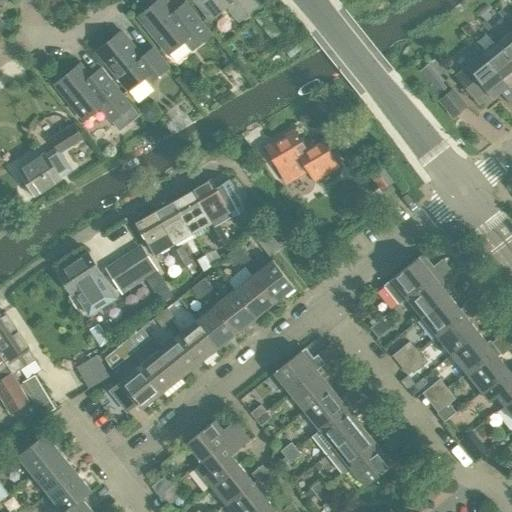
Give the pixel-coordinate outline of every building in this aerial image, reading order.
[(191,50),(211,34),(185,3),(175,12),(165,0),(159,0),(138,17),(168,54),(183,41),(191,50)] [(237,21),(258,5),(253,0),(194,0),(210,19),(225,7),(237,21)] [(267,33),(277,26),(264,10),(255,18),(267,33)] [(149,83),(168,67),(152,49),(142,57),(121,31),(96,52),(128,91),(145,77),(149,83)] [(511,31),(497,43),(511,61),(511,31)] [(511,61),(497,43),(482,55),(511,92),(511,61)] [(511,92),(482,55),(455,77),(474,101),(485,92),(491,99),(500,92),(511,107),(511,106),(511,92)] [(111,122),(131,106),(101,69),(90,77),(80,65),(55,85),(83,120),(99,107),(111,122)] [(465,108),(452,91),(439,101),(453,118),(465,108)] [(60,153),(82,139),(73,125),(50,139),(56,149),(45,156),(44,154),(18,171),(35,196),(61,179),(59,178),(71,170),(60,153)] [(296,132),(266,150),(284,179),(286,183),(307,170),(314,181),(340,165),(323,136),(307,145),(299,131),(296,132)] [(381,192),(393,184),(378,163),(367,171),(381,192)] [(211,180),(192,190),(222,244),(227,242),(219,226),(248,210),(230,179),(215,187),(211,180)] [(192,190),(174,201),(192,233),(205,225),(218,247),(222,244),(192,190)] [(174,201),(154,211),(173,244),(184,264),(189,261),(178,241),(192,233),(174,201)] [(154,211),(136,222),(154,254),(155,254),(159,261),(163,258),(159,251),(168,247),(175,260),(179,267),(184,264),(173,244),(154,211)] [(269,257),(280,248),(262,226),(251,235),(269,257)] [(239,245),(232,251),(240,261),(247,255),(239,245)] [(121,292),(155,270),(142,250),(108,272),(121,292)] [(232,251),(226,255),(234,265),(240,261),(232,251)] [(116,298),(87,253),(57,272),(72,295),(73,295),(87,317),(116,298)] [(432,268),(429,265),(430,264),(422,254),(418,257),(391,279),(383,285),(399,304),(406,298),(447,265),(442,259),(432,268)] [(247,255),(240,261),(252,276),(274,303),(293,288),(271,260),(259,270),(247,255)] [(421,317),(449,295),(442,287),(445,284),(442,280),(452,272),(447,265),(406,298),(421,317)] [(252,276),(233,291),(255,318),(274,303),(252,276)] [(197,284),(205,294),(212,289),(204,278),(197,284)] [(205,294),(197,284),(191,289),(199,299),(205,294)] [(233,291),(214,306),(236,333),(255,318),(233,291)] [(449,295),(421,317),(437,336),(464,314),(449,295)] [(467,312),(477,303),(472,297),(462,305),(467,312)] [(477,303),(467,312),(472,318),(482,309),(477,303)] [(214,306),(195,321),(217,348),(236,333),(214,306)] [(159,314),(167,324),(175,318),(167,308),(159,314)] [(4,313),(0,316),(0,358),(10,376),(27,404),(36,418),(50,409),(24,367),(34,361),(24,344),(28,341),(18,325),(14,328),(4,313)] [(167,324),(159,314),(154,318),(163,328),(167,324)] [(452,354),(479,332),(464,314),(437,336),(452,354)] [(195,321),(177,336),(199,363),(217,348),(195,321)] [(467,373),(494,351),(479,332),(452,354),(467,373)] [(497,349),(507,340),(503,334),(492,343),(497,349)] [(177,336),(158,351),(180,378),(199,363),(177,336)] [(121,344),(130,354),(137,348),(129,338),(121,344)] [(511,345),(507,340),(497,349),(502,355),(511,346),(511,345)] [(130,354),(121,344),(116,348),(125,358),(130,354)] [(300,351),(273,373),(289,393),(316,371),(325,364),(318,356),(313,360),(304,348),(300,351)] [(158,351),(139,366),(161,393),(180,378),(158,351)] [(482,391),(509,369),(494,351),(467,373),(482,391)] [(76,368),(88,389),(109,377),(96,356),(76,368)] [(0,398),(9,414),(27,404),(10,376),(0,358),(0,398)] [(120,382),(109,391),(127,412),(138,404),(142,409),(161,393),(139,366),(120,382)] [(504,404),(511,397),(511,373),(509,369),(482,391),(490,401),(497,395),(504,404)] [(316,371),(289,393),(304,411),(331,389),(316,371)] [(407,389),(414,384),(407,376),(401,381),(407,389)] [(331,389),(304,411),(319,430),(353,403),(349,398),(343,403),(331,389)] [(319,430),(312,436),(327,455),(362,426),(354,418),(361,412),(353,403),(319,430)] [(255,420),(266,412),(260,405),(250,414),(255,420)] [(266,412),(255,420),(260,426),(270,418),(266,412)] [(203,461),(241,430),(233,420),(222,429),(214,420),(187,442),(203,461)] [(362,426),(327,455),(342,473),(350,467),(377,445),(383,440),(379,435),(373,440),(362,426)] [(210,485),(237,463),(231,455),(249,440),(241,430),(203,461),(210,470),(203,476),(210,485)] [(32,475),(59,453),(44,434),(16,456),(32,475)] [(466,450),(474,460),(485,451),(477,441),(466,450)] [(285,458),(296,449),(291,443),(280,451),(285,458)] [(377,445),(350,467),(365,486),(365,487),(392,464),(377,445)] [(296,449),(285,458),(290,464),(301,455),(296,449)] [(59,453),(32,475),(48,494),(75,472),(59,453)] [(225,504),(253,482),(237,463),(210,485),(225,504)] [(256,479),(266,471),(262,465),(251,473),(256,479)] [(266,471),(256,479),(261,486),(272,477),(266,471)] [(48,494),(62,511),(64,511),(81,499),(90,491),(75,472),(48,494)] [(316,495),(326,486),(321,480),(310,488),(316,495)] [(232,511),(254,511),(268,501),(253,482),(225,504),(232,511)] [(326,486),(316,495),(321,501),(331,492),(326,486)] [(91,511),(81,499),(64,511),(62,511),(61,511),(91,511)] [(277,511),(268,501),(254,511),(277,511)] [(282,511),(292,511),(297,508),(292,502),(281,511),(282,511)]
